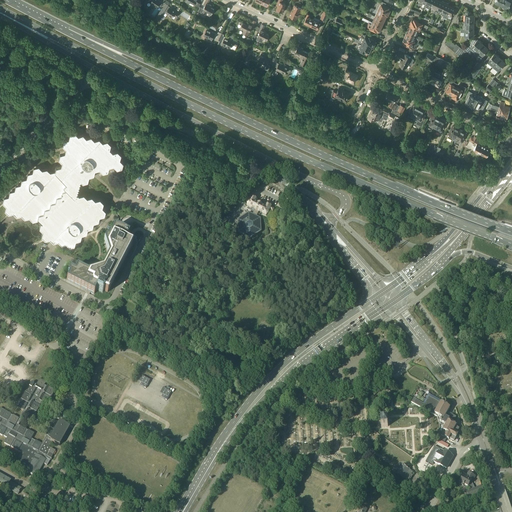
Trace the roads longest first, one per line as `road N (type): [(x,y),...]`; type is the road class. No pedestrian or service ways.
road 1 (primary): [(0,8),(257,136),(511,244)]
road 2 (primary): [(511,232),(321,154),(66,31)]
road 3 (primary): [(493,185),(359,151),(66,31)]
road 4 (primary): [(0,12),(340,193),(345,203),(336,216)]
road 5 (primary): [(379,294),(263,386),(178,511)]
road 6 (primary): [(186,511),(222,448),(264,397),(388,305)]
road 7 (unclassified): [(318,215),(277,179),(85,78)]
road 8 (residential): [(375,69),(225,0)]
road 9 (residential): [(511,140),(375,69)]
road 10 (tertiary): [(468,408),(454,375),(393,301)]
road 11 (tertiary): [(388,305),(468,408)]
road 12 (unclassified): [(0,168),(85,78)]
